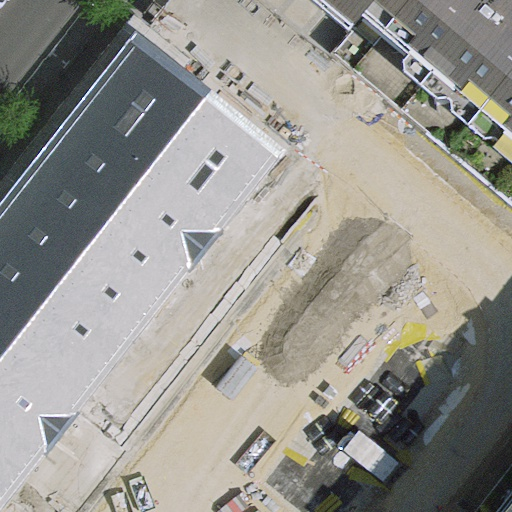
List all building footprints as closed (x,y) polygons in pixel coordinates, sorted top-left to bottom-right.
[(368,13),(389,30),(414,0),(312,0),(351,32),(368,13)] [(469,128),(511,77),(511,0),(414,0),(389,30),(419,52),(405,67),(406,77),(469,128)] [(368,13),(351,32),(332,55),(511,205),(511,165),(469,128),(406,77),(405,67),(419,52),(389,30),(368,13)] [(139,38),(0,213),(0,508),(282,152),(139,38)] [(511,165),(511,77),(469,128),(511,165)] [(511,511),(511,494),(497,511),(511,511)]
